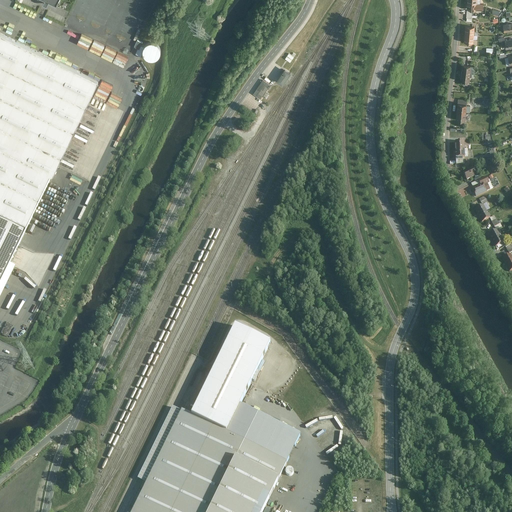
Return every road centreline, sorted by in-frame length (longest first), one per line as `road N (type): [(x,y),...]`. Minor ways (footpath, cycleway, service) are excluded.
road 1 (unclassified): [(311,0),(210,143),(68,432),(45,511)]
road 2 (tertiary): [(394,0),(396,22),(370,119),(375,173),(415,278),(389,370),(392,511)]
road 3 (residential): [(458,0),(447,168),(511,296)]
road 4 (track): [(389,394),(354,395),(339,383),(258,253)]
